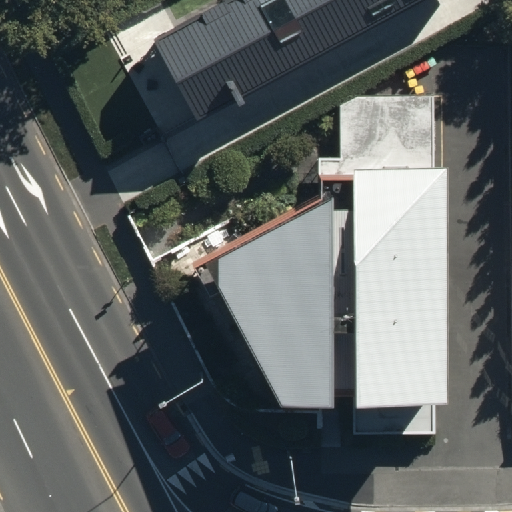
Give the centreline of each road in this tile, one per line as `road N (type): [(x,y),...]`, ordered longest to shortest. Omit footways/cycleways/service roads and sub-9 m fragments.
road 1 (tertiary): [(0,143),(191,461),(252,511)]
road 2 (tertiary): [(0,263),(66,395)]
road 3 (tertiary): [(66,395),(147,511)]
